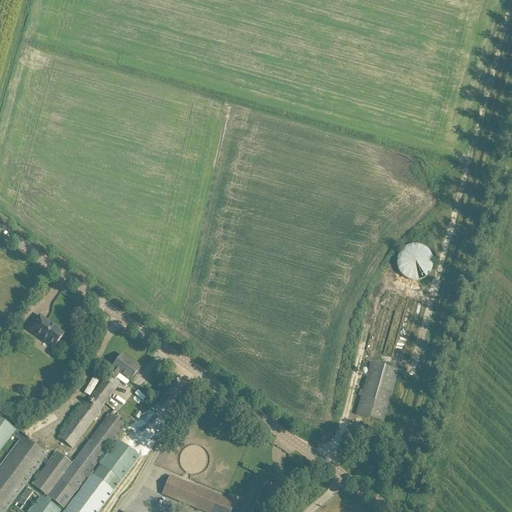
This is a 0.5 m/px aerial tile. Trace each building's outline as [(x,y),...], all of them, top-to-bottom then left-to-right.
[(387,268),(346,413),(353,414),(350,424),(390,435),(393,426),(395,426),(436,282),(387,268)] [(39,316),(29,331),(54,349),(64,334),(39,316)] [(109,375),(104,381),(115,389),(119,383),(115,380),(116,379),(125,387),(129,381),(133,377),(139,369),(130,362),(129,363),(122,358),(122,357),(122,356),(119,360),(116,364),(113,369),(109,375)] [(115,390),(115,389),(104,381),(89,400),(89,399),(58,439),(71,449),(101,409),(101,408),(115,390)] [(130,392),(119,411),(126,415),(137,397),(130,392)] [(48,455),(23,437),(22,437),(14,431),(15,431),(0,419),(0,450),(11,435),(19,441),(0,466),(0,511),(4,511),(42,462),(46,465),(30,485),(47,497),(45,500),(41,497),(30,511),(99,511),(140,458),(118,440),(108,453),(106,452),(128,423),(122,419),(120,422),(110,414),(72,465),(56,452),(48,462),(45,459),(48,455)] [(202,511),(231,511),(236,504),(169,476),(161,495),(202,511)] [(256,477),(251,486),(239,511),(268,511),(272,505),(279,489),(256,477)] [(15,506),(22,511),(26,511),(39,496),(28,488),(15,506)]
